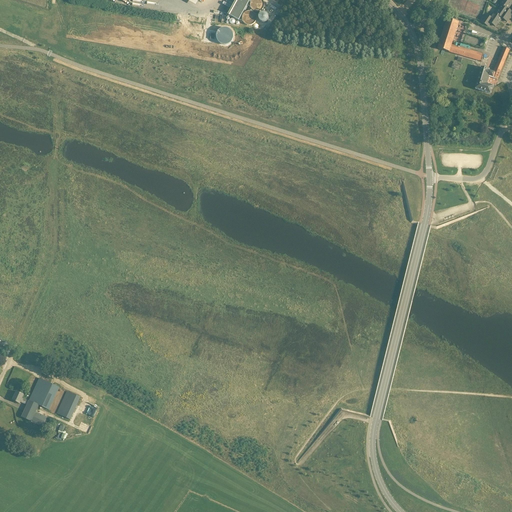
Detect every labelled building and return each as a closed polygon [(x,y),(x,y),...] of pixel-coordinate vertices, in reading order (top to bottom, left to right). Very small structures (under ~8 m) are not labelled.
[(248,0),(235,0),(231,9),(241,15),(250,1),(248,0)] [(253,11),(256,12),(259,12),(261,10),(263,9),(264,6),(264,3),(263,1),(261,0),(251,0),(251,1),(250,3),(250,6),(251,9),(253,11)] [(511,0),(503,0),(500,4),(507,9),(511,1),(511,0)] [(494,12),(501,18),(507,22),(508,21),(506,20),(511,12),(507,9),(500,4),(500,5),(501,5),(495,12),(494,12)] [(248,25),(251,25),(253,24),(255,22),(256,20),(256,18),(256,15),(254,13),(253,12),(250,11),(248,11),(246,12),(244,13),(243,15),(242,17),(242,20),(244,22),(245,24),(248,25)] [(501,18),(494,12),(491,17),(486,14),(481,22),(488,26),(490,23),(495,26),(501,18)] [(260,22),(263,23),(265,23),(267,22),(268,20),(268,18),(268,16),(267,14),(264,13),(262,13),(260,14),(259,16),(258,18),(259,20),(260,22)] [(448,52),(451,44),(459,22),(447,18),(437,49),(448,52)] [(187,27),(180,26),(180,29),(188,30),(188,27),(192,27),(193,23),(188,22),(187,27)] [(216,37),(216,38),(216,39),(216,40),(217,41),(217,42),(218,43),(218,44),(219,44),(220,45),(221,46),(222,46),(223,46),(224,46),(225,46),(226,46),(227,46),(228,46),(229,45),(230,44),(231,44),(231,43),(232,42),(232,41),(233,40),(233,39),(233,38),(233,37),(233,36),(233,35),(232,35),(232,34),(232,33),(231,33),(231,32),(230,31),(229,31),(229,30),(228,30),(227,30),(226,29),(225,29),(224,29),(223,29),(223,30),(222,30),(221,30),(220,30),(220,31),(219,31),(218,32),(218,33),(217,33),(217,34),(217,35),(216,35),(216,36),(216,37)] [(484,54),(451,44),(448,52),(459,55),(481,62),(484,54)] [(504,47),(495,68),(501,71),(510,50),(504,47)] [(453,63),(452,67),(458,70),(460,65),(456,64),(457,62),(454,61),(453,63)] [(497,79),(501,71),(495,68),(493,72),(489,71),(489,69),(481,67),(475,89),(490,93),(493,86),(487,84),(487,81),(488,76),(493,77),(497,79)] [(29,400),(29,401),(27,405),(21,417),(37,424),(41,414),(36,412),(39,405),(49,410),(60,387),(44,380),(39,378),(39,379),(29,400)] [(72,420),(81,397),(66,391),(57,414),(72,420)] [(27,405),(29,401),(22,398),(24,395),(17,392),(13,400),(20,404),(21,402),(27,405)]
